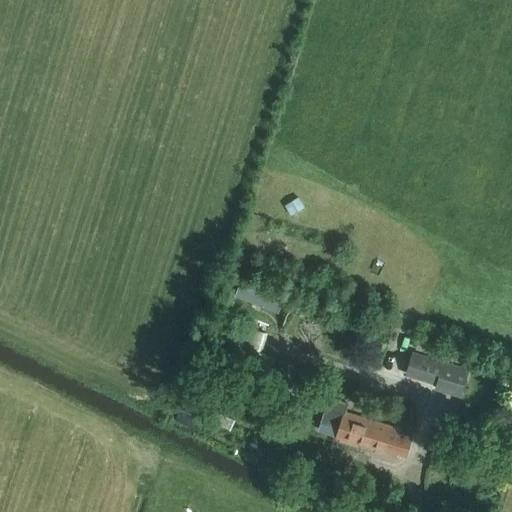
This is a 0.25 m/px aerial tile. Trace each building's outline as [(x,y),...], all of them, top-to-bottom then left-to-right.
[(284,298),(242,281),(236,296),(278,313),(284,298)] [(243,348),(262,351),(266,329),(247,326),(243,348)] [(462,396),(470,367),(412,350),(405,374),(435,383),(434,388),(462,396)] [(242,376),(254,379),(261,356),(249,353),(242,376)] [(266,389),(290,397),(300,365),(276,358),(266,389)] [(212,386),(233,394),(238,381),(217,373),(212,386)] [(406,456),(409,447),(412,438),(391,432),(392,427),(346,413),(350,402),(330,396),(322,421),(339,427),(335,439),(397,458),(399,453),(406,456)] [(218,424),(180,409),(175,421),(213,436),(218,424)] [(337,474),(310,462),(300,484),(327,496),(337,474)]
